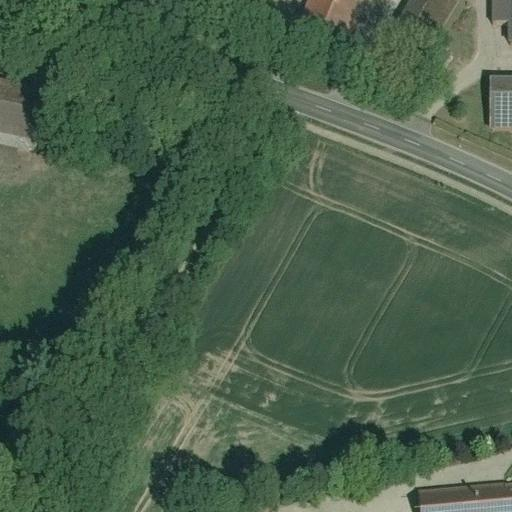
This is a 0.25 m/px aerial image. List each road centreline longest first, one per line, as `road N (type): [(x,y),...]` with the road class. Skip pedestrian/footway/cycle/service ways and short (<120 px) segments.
road 1 (residential): [(45,511),(288,99)]
road 2 (tertiary): [(18,0),(288,99)]
road 3 (tertiary): [(288,99),(511,188)]
road 4 (track): [(511,450),(372,490)]
